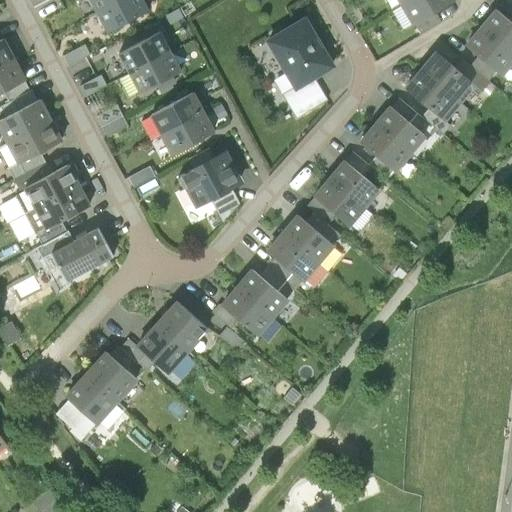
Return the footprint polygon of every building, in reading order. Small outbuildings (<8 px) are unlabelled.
[(93,0),(100,12),(122,0),(93,0)] [(111,33),(152,11),(145,0),(122,0),(100,12),(111,33)] [(419,25),(458,4),(455,0),(416,0),(407,5),(419,25)] [(511,23),(495,9),(480,27),(511,53),(511,23)] [(296,91),(337,68),(307,17),(267,40),(296,91)] [(511,64),(511,53),(480,27),(464,45),(502,76),(511,64)] [(131,74),(171,53),(161,33),(121,53),(131,74)] [(0,68),(16,61),(5,40),(0,42),(0,68)] [(478,86),(429,52),(416,71),(464,105),(478,86)] [(142,95),(182,74),(171,53),(131,74),(142,95)] [(0,95),(27,81),(16,61),(0,68),(0,95)] [(464,105),(416,71),(402,90),(451,124),(464,105)] [(163,133),(205,111),(194,91),(152,113),(163,133)] [(0,135),(6,147),(53,123),(42,102),(0,123),(0,135)] [(97,114),(106,135),(128,126),(119,105),(97,114)] [(427,137),(393,109),(378,127),(413,155),(427,137)] [(174,154),(216,132),(205,111),(163,133),(174,154)] [(17,168),(64,143),(53,123),(6,147),(17,168)] [(413,155),(378,127),(363,145),(398,173),(413,155)] [(245,182),(229,149),(181,174),(197,207),(245,182)] [(383,190),(348,162),(333,180),(369,208),(383,190)] [(25,218),(83,186),(71,166),(14,198),(25,218)] [(369,208),(333,180),(319,198),(354,226),(369,208)] [(37,238),(94,207),(83,186),(25,218),(37,238)] [(336,242),(300,212),(283,232),(320,263),(336,242)] [(65,284),(116,258),(100,227),(49,253),(65,284)] [(320,263),(283,232),(268,249),(305,280),(320,263)] [(251,267),(235,286),(273,318),(289,299),(251,267)] [(235,286),(221,303),(259,334),(273,318),(235,286)] [(160,324),(190,351),(209,329),(179,302),(160,324)] [(160,324),(140,347),(169,373),(190,351),(160,324)] [(109,352),(89,373),(119,401),(139,379),(109,352)] [(89,373),(68,396),(88,414),(71,432),(81,442),(119,401),(89,373)] [(32,504),(38,511),(56,511),(63,507),(49,489),(32,504)]
